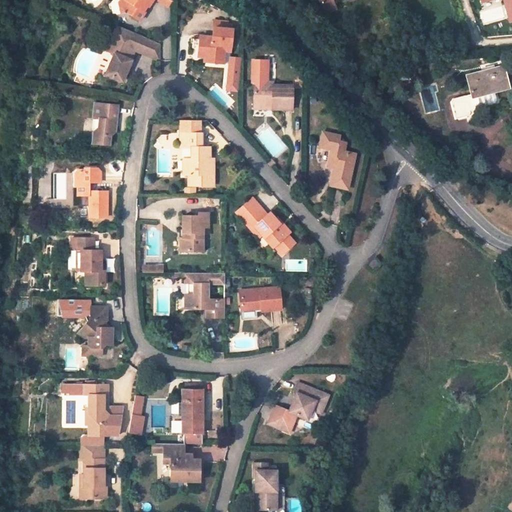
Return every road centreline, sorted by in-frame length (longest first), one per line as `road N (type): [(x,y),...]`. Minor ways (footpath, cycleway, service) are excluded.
road 1 (residential): [(273,365),(189,364),(143,347),(131,320),(126,244),(134,130),(146,94),(162,79),(186,87),(327,241),(355,258)]
road 2 (tertiary): [(266,0),(416,155)]
road 3 (residential): [(273,365),(221,511)]
road 4 (residential): [(355,258),(310,339),(273,365)]
road 5 (tertiary): [(416,155),(511,244)]
road 6 (residential): [(416,155),(355,258)]
